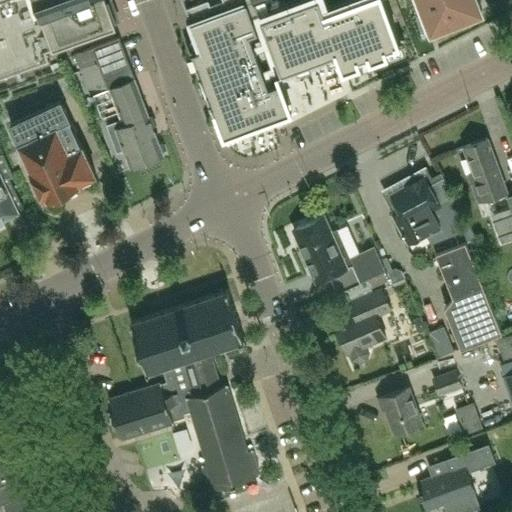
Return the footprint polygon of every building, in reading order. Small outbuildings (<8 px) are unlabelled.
[(0,0),(0,77),(49,60),(46,51),(116,25),(107,0),(0,0)] [(290,117),(289,116),(287,110),(292,108),(280,74),(287,72),(302,66),(311,63),(329,56),(338,52),(340,58),(344,68),(361,62),(359,57),(370,53),(372,58),(388,52),(386,46),(398,42),(400,48),(402,47),(400,41),(384,0),(352,0),(326,10),(322,0),(287,0),(270,7),(267,8),(261,10),(257,0),(184,0),(197,34),(202,45),(196,47),(194,48),(193,48),(195,51),(199,62),(198,62),(202,71),(204,79),(205,79),(209,89),(208,90),(210,94),(216,92),(219,100),(213,102),(215,107),(215,106),(223,127),(232,131),(242,127),(253,123),(258,121),(261,128),(279,121),(290,117)] [(420,0),(432,29),(483,10),(478,0),(420,0)] [(119,37),(75,54),(105,132),(117,127),(119,133),(112,135),(118,151),(125,149),(132,166),(164,154),(119,37)] [(61,100),(11,124),(32,168),(31,168),(45,197),(49,195),(50,197),(81,182),(80,181),(96,173),(61,100)] [(465,147),(475,173),(469,175),(479,202),(507,191),(487,139),(465,147)] [(0,220),(20,211),(19,209),(24,207),(10,177),(14,176),(3,153),(0,153),(0,220)] [(426,234),(437,252),(454,295),(446,306),(463,347),(504,330),(479,270),(484,268),(472,239),(476,237),(443,177),(429,185),(424,175),(404,186),(405,186),(390,194),(400,211),(393,215),(409,244),(426,234)] [(375,246),(350,257),(337,229),(332,232),(324,214),(297,227),(295,232),(317,281),(330,275),(338,293),(361,282),(384,273),(386,272),(375,246)] [(406,282),(402,270),(395,268),(393,269),(388,271),(394,287),(406,282)] [(387,281),(384,273),(361,282),(362,283),(366,281),(369,288),(387,281)] [(368,352),(365,346),(386,337),(377,315),(391,309),(382,288),(350,302),(355,316),(335,324),(348,353),(349,353),(352,359),(359,362),(366,359),(368,352)] [(174,422),(174,420),(186,417),(184,412),(191,410),(207,463),(203,464),(210,490),(260,475),(253,449),(248,450),(228,384),(222,386),(210,351),(224,346),(227,356),(246,350),(242,340),(245,339),(229,289),(131,321),(147,371),(162,367),(167,382),(162,383),(162,381),(108,398),(121,439),(174,422)] [(511,333),(498,339),(504,357),(511,353),(511,333)] [(456,369),(433,377),(439,394),(462,386),(456,369)] [(409,387),(379,398),(383,410),(386,409),(395,433),(423,423),(409,387)] [(40,511),(34,495),(36,494),(10,425),(6,426),(0,409),(0,511),(40,511)] [(487,438),(465,447),(442,455),(448,471),(418,482),(420,488),(416,489),(414,493),(418,503),(422,505),(426,503),(428,509),(444,503),(447,511),(468,511),(480,507),(467,472),(496,461),(487,438)] [(164,496),(193,496),(193,480),(165,480),(164,496)]
